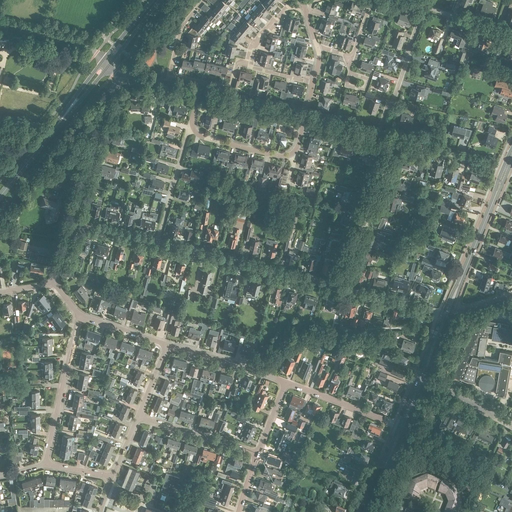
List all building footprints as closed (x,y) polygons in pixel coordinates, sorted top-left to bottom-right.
[(217,0),(216,2),(225,10),(229,6),(222,0),(220,3),(218,0),(217,0)] [(266,0),(263,4),(268,8),(268,9),(270,10),(272,8),(274,10),(276,8),(266,0)] [(274,0),(266,0),(276,8),(278,6),(275,4),(277,2),(274,0)] [(335,1),(334,4),(328,2),(327,7),(335,10),(337,5),(342,7),(343,4),(335,1)] [(385,1),(384,5),(378,3),(375,11),(384,14),(386,8),(389,9),(391,3),(385,1)] [(216,2),(215,2),(214,4),(217,6),(215,9),(222,14),(225,10),(216,2)] [(353,2),(351,6),(348,6),(346,12),(351,14),(352,12),(355,13),(358,4),(353,2)] [(483,4),(481,11),(489,14),(493,16),(496,8),(492,7),(493,3),(489,2),(487,5),(483,4)] [(263,4),(261,3),(258,7),(267,15),(269,13),(266,11),(268,9),(268,8),(263,4)] [(364,6),(358,4),(355,13),(359,14),(358,17),(363,18),(365,11),(363,10),(364,6)] [(258,7),(254,11),(261,17),(263,14),(265,17),(267,15),(258,7)] [(335,10),(327,7),(325,13),(330,15),(329,18),(330,18),(336,20),(337,21),(339,17),(335,16),(336,14),(334,13),(335,10)] [(213,11),(210,8),(209,10),(211,13),(218,18),(222,14),(215,9),(213,11)] [(208,11),(207,12),(210,15),(208,17),(215,22),(218,18),(211,13),(209,10),(208,11)] [(261,17),(254,11),(251,15),(257,21),(260,23),(262,21),(259,19),(261,17)] [(409,27),(411,22),(408,21),(410,15),(401,12),(398,23),(409,27)] [(250,14),(246,19),(247,19),(254,25),(256,23),(258,25),(260,23),(257,21),(251,15),(250,14)] [(201,15),(200,17),(209,25),(211,27),(214,24),(214,23),(215,23),(215,22),(208,17),(206,15),(204,17),(201,15)] [(200,17),(199,17),(198,19),(201,21),(199,23),(206,29),(209,25),(200,17)] [(290,31),(293,19),(288,17),(285,30),(290,31)] [(323,19),(321,24),(330,27),(331,24),(334,25),(336,20),(330,18),(329,21),(323,19)] [(371,24),(368,30),(376,33),(376,32),(378,27),(381,28),(382,25),(383,23),(384,20),(377,18),(376,21),(371,20),(370,24),(371,24)] [(299,20),(293,19),(290,31),(296,33),(299,20)] [(246,20),(242,25),(252,33),(254,31),(251,28),(253,26),(246,20)] [(194,26),(192,28),(197,33),(200,35),(201,33),(202,33),(206,29),(199,23),(197,26),(194,23),(193,25),(194,26)] [(321,24),(319,30),(323,32),(325,32),(324,35),(330,37),(331,34),(331,33),(333,28),(330,27),(321,24)] [(242,25),(239,29),(246,34),(247,32),(250,35),(252,33),(242,25)] [(197,33),(192,28),(187,34),(186,36),(189,37),(189,40),(197,42),(199,36),(196,36),(196,35),(195,35),(197,33)] [(239,29),(235,33),(245,41),(247,39),(244,37),(246,34),(239,29)] [(393,35),(396,36),(392,46),(401,49),(405,36),(401,35),(402,32),(395,29),(393,35)] [(437,29),(437,31),(432,29),(431,32),(430,32),(429,36),(438,39),(434,52),(438,54),(440,55),(441,55),(444,46),(441,45),(443,39),(439,37),(441,32),(440,32),(441,30),(437,29)] [(452,30),(450,36),(455,38),(455,39),(455,40),(456,40),(455,44),(463,47),(465,42),(466,42),(468,36),(459,33),(459,32),(452,30)] [(342,32),(340,38),(338,45),(344,47),(348,34),(342,32)] [(235,33),(232,37),(237,42),(239,43),(240,41),(243,43),(245,41),(242,39),(235,33)] [(348,34),(344,47),(349,49),(353,37),(348,35),(348,34)] [(276,35),(276,38),(268,36),(267,42),(277,44),(278,39),(287,42),(288,38),(283,37),(280,36),(276,35)] [(372,39),(368,38),(366,37),(363,44),(373,48),(375,40),(379,42),(381,38),(373,35),(372,39)] [(228,44),(227,49),(236,51),(239,52),(239,51),(240,50),(236,49),(237,46),(234,45),(235,43),(237,42),(232,37),(229,40),(228,44)] [(481,40),(477,39),(474,47),(479,48),(478,51),(483,52),(483,49),(484,50),(485,47),(489,49),(491,44),(487,43),(487,42),(481,40)] [(296,40),(294,45),(296,46),(297,46),(297,48),(297,49),(306,51),(307,46),(304,45),(304,42),(296,40)] [(277,44),(267,42),(265,47),(273,49),(272,52),(275,52),(281,54),(282,51),(275,49),(277,44)] [(496,49),(495,51),(493,56),(498,58),(502,47),(497,45),(496,49)] [(293,51),(292,57),(295,57),(296,58),(298,58),(300,59),(300,56),(303,56),(305,57),(306,51),(297,49),(296,52),(293,51)] [(393,58),(388,56),(390,52),(382,49),(381,54),(387,56),(384,67),(396,71),(399,62),(393,60),(392,58),(393,58)] [(467,50),(465,57),(471,59),(473,52),(467,50)] [(273,55),(262,52),(261,52),(260,56),(259,56),(261,56),(261,58),(271,60),(273,55)] [(331,59),(330,62),(331,62),(328,72),(336,74),(337,69),(341,70),(343,65),(340,65),(339,66),(338,66),(339,61),(340,57),(332,55),(331,59)] [(294,59),(293,62),(297,63),(296,67),(306,69),(307,67),(308,64),(304,63),(302,62),(302,59),(301,59),(300,59),(298,58),(296,58),(295,57),(294,59)] [(259,59),(258,63),(260,63),(266,65),(265,68),(273,70),(273,71),(275,71),(276,69),(274,68),(274,66),(273,65),(274,61),(271,60),(261,58),(261,59),(259,59)] [(424,64),(423,69),(426,70),(424,74),(425,75),(424,77),(429,79),(433,80),(434,78),(435,76),(436,71),(437,68),(436,68),(437,65),(438,65),(439,62),(430,59),(429,63),(428,65),(427,66),(424,64)] [(216,64),(213,64),(210,73),(214,74),(215,73),(216,73),(219,62),(216,61),(216,64)] [(370,72),(373,65),(362,62),(360,69),(370,72)] [(223,66),(221,75),(224,76),(225,75),(226,76),(229,65),(227,64),(226,67),(223,66)] [(296,67),(295,71),(292,70),(290,75),(297,76),(298,74),(305,75),(306,72),(305,72),(306,69),(296,67)] [(251,82),(251,79),(252,74),(241,71),(239,79),(251,82)] [(390,80),(380,77),(382,73),(375,71),(372,78),(378,80),(377,84),(376,84),(375,87),(379,88),(378,89),(382,91),(382,90),(386,91),(386,90),(387,90),(389,84),(388,84),(390,80)] [(257,78),(254,90),(259,91),(259,90),(260,87),(267,89),(268,85),(269,78),(261,76),(261,79),(257,78)] [(328,79),(328,82),(322,80),(321,84),(322,85),(320,91),(328,92),(330,85),(332,86),(332,83),(335,84),(336,81),(328,79)] [(509,82),(504,81),(504,82),(497,80),(495,86),(502,89),(500,94),(505,96),(504,97),(509,98),(509,97),(511,97),(511,87),(508,86),(509,84),(508,84),(509,82)] [(285,91),(287,83),(283,82),(283,83),(276,81),(274,88),(285,91)] [(288,93),(287,96),(293,97),(294,93),(302,95),(304,87),(294,85),(292,89),(289,89),(288,93)] [(417,85),(416,89),(412,89),(410,97),(419,99),(420,95),(425,96),(427,87),(417,85)] [(352,95),(345,94),(343,102),(352,104),(351,107),(357,108),(359,103),(355,102),(356,96),(352,95)] [(172,115),(178,116),(179,113),(183,115),(186,107),(181,106),(182,105),(175,103),(173,103),(174,99),(168,97),(165,108),(173,110),(172,115)] [(328,112),(331,99),(324,97),(323,103),(319,102),(317,109),(328,112)] [(379,107),(380,103),(371,100),(367,111),(376,113),(378,107),(379,107)] [(148,113),(150,104),(143,103),(143,104),(139,104),(136,104),(136,103),(131,103),(131,109),(139,110),(139,109),(142,109),(141,112),(148,113)] [(493,108),(490,118),(500,122),(500,121),(504,122),(507,115),(503,114),(504,112),(500,110),(501,107),(495,105),(493,108)] [(204,118),(203,121),(204,122),(205,122),(204,126),(211,128),(213,123),(217,123),(217,122),(220,110),(213,108),(210,116),(207,116),(206,118),(205,117),(204,118)] [(402,115),(400,122),(408,124),(408,125),(411,126),(413,118),(411,117),(411,115),(403,113),(402,115)] [(225,122),(223,130),(229,131),(229,132),(233,133),(234,128),(238,129),(240,120),(239,120),(237,119),(234,119),(233,124),(225,122)] [(180,128),(170,125),(170,122),(165,120),(163,126),(169,128),(167,133),(168,133),(167,136),(172,138),(173,134),(177,136),(180,128)] [(250,137),(253,127),(245,125),(243,135),(250,137)] [(451,125),(448,134),(452,134),(451,136),(463,139),(464,138),(468,139),(472,130),(466,128),(465,131),(456,129),(457,127),(451,125)] [(489,126),(487,132),(490,133),(494,134),(495,135),(497,129),(489,126)] [(270,129),(269,133),(259,131),(257,139),(261,140),(261,139),(267,140),(268,137),(271,138),(273,129),(270,129)] [(112,133),(110,142),(118,144),(119,144),(120,139),(123,140),(124,140),(124,136),(125,136),(123,135),(121,135),(120,136),(112,133)] [(287,140),(285,139),(286,135),(278,133),(276,141),(280,142),(280,144),(286,146),(287,140)] [(489,135),(486,143),(490,144),(489,146),(494,148),(498,138),(493,137),(494,134),(490,133),(489,135)] [(309,139),(308,142),(313,144),(319,145),(320,145),(322,141),(321,141),(320,141),(321,136),(315,135),(314,137),(313,137),(311,137),(310,139),(309,139)] [(308,142),(307,146),(309,146),(308,149),(310,150),(311,151),(310,152),(316,154),(317,154),(319,145),(313,144),(308,142)] [(340,151),(339,154),(345,155),(346,153),(351,155),(353,147),(342,144),(341,147),(340,151)] [(172,156),(174,148),(162,145),(160,154),(164,156),(165,153),(167,154),(166,155),(172,156)] [(199,145),(198,150),(193,149),(191,156),(197,158),(198,155),(208,158),(210,149),(204,147),(205,146),(199,145)] [(366,163),(374,166),(376,161),(379,161),(381,153),(374,151),(374,149),(370,148),(369,150),(363,149),(361,157),(367,159),(366,163)] [(104,159),(117,163),(119,154),(107,150),(104,159)] [(219,150),(218,157),(215,156),(213,162),(216,163),(217,159),(222,160),(225,151),(219,150)] [(222,160),(223,160),(222,163),(224,164),(225,161),(228,161),(227,166),(230,167),(231,164),(232,159),(229,159),(230,152),(225,151),(222,160)] [(231,161),(231,164),(234,165),(235,165),(235,167),(239,167),(239,164),(242,155),(236,154),(235,158),(232,157),(232,159),(231,161)] [(304,154),(302,159),(312,162),(312,159),(317,160),(318,159),(319,154),(317,154),(316,157),(310,155),(308,155),(304,154)] [(248,157),(242,155),(239,164),(243,165),(243,167),(247,169),(248,167),(249,162),(247,161),(248,157)] [(401,163),(400,166),(401,167),(405,168),(406,167),(410,168),(414,169),(416,169),(415,171),(418,172),(417,177),(423,178),(425,170),(417,168),(419,160),(406,156),(404,162),(403,162),(401,163)] [(251,168),(250,170),(252,171),(253,168),(256,169),(259,159),(253,158),(251,168)] [(265,161),(259,159),(256,169),(260,170),(260,172),(262,173),(265,161)] [(302,159),(301,165),(304,166),(310,167),(310,170),(312,171),(313,171),(314,168),(313,168),(313,167),(312,165),(311,165),(311,164),(312,162),(302,159)] [(155,162),(154,166),(157,167),(156,171),(166,174),(169,166),(158,163),(155,162)] [(440,176),(442,165),(433,163),(430,174),(440,176)] [(268,171),(267,174),(268,174),(268,175),(273,176),(275,170),(276,166),(270,164),(268,171)] [(100,171),(99,175),(103,176),(103,175),(105,175),(113,178),(113,177),(115,177),(117,171),(115,170),(115,169),(103,166),(101,171),(100,171)] [(273,176),(272,179),(275,180),(276,179),(277,179),(276,185),(278,185),(280,186),(282,180),(283,176),(280,175),(282,167),(276,166),(275,170),(273,176)] [(452,181),(453,180),(455,181),(458,169),(450,167),(448,179),(449,180),(452,181)] [(182,175),(181,178),(182,178),(182,179),(186,180),(185,182),(189,183),(189,181),(190,181),(191,177),(193,178),(199,180),(201,173),(192,170),(191,174),(188,173),(188,174),(184,172),(183,175),(182,175)] [(299,171),(298,177),(308,179),(311,180),(312,175),(312,174),(313,171),(312,171),(310,170),(309,173),(306,173),(299,171)] [(472,172),(471,176),(468,174),(466,179),(478,184),(481,176),(472,172)] [(308,179),(298,177),(296,183),(307,185),(308,179)] [(153,179),(151,186),(149,185),(148,189),(154,191),(154,188),(162,190),(162,187),(163,188),(163,187),(163,186),(164,182),(153,179)] [(404,180),(403,184),(392,179),(389,185),(402,190),(403,189),(406,190),(408,185),(409,186),(411,183),(404,180)] [(98,181),(96,188),(105,190),(107,183),(98,181)] [(456,188),(446,186),(445,190),(453,192),(452,195),(453,195),(457,196),(470,201),(472,197),(463,194),(463,195),(455,191),(456,188)] [(188,193),(184,192),(180,191),(178,198),(186,200),(188,200),(190,194),(191,194),(201,197),(202,195),(188,191),(188,193)] [(351,191),(348,199),(351,200),(349,204),(350,205),(350,206),(352,207),(353,207),(354,206),(357,208),(359,203),(360,204),(364,196),(354,192),(351,191)] [(387,201),(386,204),(387,204),(386,208),(394,210),(393,212),(399,213),(401,205),(400,205),(401,199),(410,201),(413,202),(414,198),(397,194),(397,196),(396,197),(388,195),(387,199),(389,199),(388,201),(387,201)] [(453,195),(452,195),(453,195),(452,198),(457,200),(456,203),(459,204),(468,207),(469,207),(470,204),(469,204),(470,201),(457,196),(453,195)] [(92,210),(91,214),(98,216),(99,211),(100,207),(102,200),(98,199),(97,206),(92,205),(91,210),(92,210)] [(45,200),(44,205),(47,206),(53,208),(51,214),(46,216),(47,222),(56,220),(59,207),(63,205),(61,201),(57,203),(48,201),(45,200)] [(196,201),(194,208),(200,210),(202,203),(196,201)] [(105,214),(104,218),(111,220),(115,204),(112,203),(111,203),(110,208),(111,208),(110,210),(110,211),(106,210),(105,214)] [(115,204),(111,220),(117,221),(118,217),(119,217),(120,213),(116,212),(117,209),(119,204),(118,204),(115,204)] [(451,207),(448,206),(441,205),(440,211),(449,213),(451,207)] [(125,219),(124,223),(131,225),(132,220),(133,219),(135,220),(136,216),(136,215),(138,208),(135,207),(134,214),(134,215),(126,213),(124,219),(125,219)] [(240,209),(238,217),(242,218),(246,219),(248,210),(243,208),(243,210),(240,209)] [(343,222),(350,225),(355,214),(347,211),(343,222)] [(141,223),(140,227),(146,228),(148,220),(149,217),(150,213),(146,212),(146,215),(145,215),(143,214),(142,218),(141,218),(140,222),(141,223)] [(452,218),(451,221),(457,223),(458,221),(462,222),(465,216),(465,215),(461,213),(460,214),(454,212),(452,218)] [(148,220),(146,228),(153,230),(154,226),(155,226),(156,222),(155,222),(155,219),(153,218),(154,214),(150,213),(149,217),(148,220)] [(377,219),(374,225),(382,228),(382,227),(385,221),(386,221),(388,219),(389,220),(390,220),(391,217),(383,214),(382,216),(378,214),(376,219),(377,219)] [(172,225),(170,233),(171,234),(172,235),(173,234),(176,235),(178,231),(179,227),(180,225),(183,226),(184,221),(185,217),(183,216),(181,216),(180,219),(178,218),(176,223),(176,226),(172,225)] [(430,220),(429,226),(437,229),(438,222),(430,220)] [(184,233),(183,237),(190,238),(192,231),(192,230),(192,228),(188,227),(186,227),(186,229),(185,229),(184,233)] [(206,231),(205,235),(206,236),(205,239),(207,239),(207,240),(207,241),(210,241),(211,241),(212,238),(217,239),(218,234),(217,234),(218,230),(213,229),(212,229),(208,228),(208,231),(206,231)] [(443,228),(440,235),(443,236),(448,238),(447,240),(452,243),(453,240),(454,240),(455,240),(456,238),(455,237),(457,233),(443,228)] [(376,236),(370,234),(366,244),(373,247),(378,248),(381,241),(382,241),(385,236),(377,233),(376,236)] [(230,237),(228,245),(235,247),(237,239),(237,235),(235,235),(234,235),(231,234),(230,237)] [(511,235),(511,238),(509,237),(505,235),(505,236),(501,234),(498,241),(506,244),(508,239),(511,241),(511,235)] [(258,247),(258,246),(259,241),(251,239),(249,246),(251,247),(250,251),(256,252),(260,252),(261,248),(258,247)] [(277,244),(274,243),(275,241),(267,239),(266,245),(269,246),(268,251),(269,251),(269,255),(270,255),(270,256),(273,257),(273,256),(275,256),(277,247),(277,244)] [(90,242),(89,242),(90,241),(86,240),(86,241),(82,240),(81,244),(80,244),(80,245),(81,245),(80,251),(87,252),(90,242)] [(19,248),(25,250),(27,242),(21,241),(19,248)] [(305,261),(304,265),(307,266),(307,267),(313,268),(315,262),(316,259),(320,260),(322,254),(324,249),(326,244),(324,243),(320,242),(317,253),(316,255),(313,255),(313,257),(313,258),(309,257),(308,262),(305,261)] [(97,244),(95,252),(98,253),(95,265),(98,266),(103,245),(100,245),(100,244),(98,243),(98,244),(97,244)] [(103,245),(98,266),(101,267),(104,254),(107,255),(109,247),(108,247),(108,246),(106,245),(106,246),(103,245)] [(499,250),(496,248),(493,255),(501,258),(502,259),(504,255),(506,255),(509,257),(510,255),(511,255),(511,251),(510,254),(500,249),(499,250)] [(30,253),(29,258),(37,260),(37,261),(45,262),(46,256),(43,255),(35,253),(35,250),(30,249),(29,253),(30,253)] [(111,260),(110,266),(113,267),(114,263),(118,264),(118,263),(119,258),(125,260),(126,255),(122,254),(123,250),(122,249),(121,249),(120,249),(118,249),(116,257),(115,261),(111,260)] [(437,249),(436,252),(434,257),(437,258),(437,257),(446,261),(446,260),(447,259),(448,258),(447,257),(449,253),(437,249)] [(288,254),(286,262),(293,263),(293,260),(298,261),(299,256),(293,255),(293,251),(290,250),(289,254),(288,254)] [(361,252),(359,255),(361,256),(360,258),(366,261),(365,263),(369,264),(370,262),(372,258),(377,260),(379,255),(374,253),(373,255),(363,251),(362,252),(361,252)] [(137,253),(137,254),(136,253),(135,262),(142,263),(143,255),(142,254),(141,253),(140,254),(139,254),(140,253),(137,253)] [(158,258),(158,259),(155,258),(154,262),(153,265),(160,267),(164,267),(165,263),(161,262),(161,259),(161,258),(158,258)] [(330,261),(329,263),(325,262),(323,271),(325,271),(325,272),(328,273),(329,272),(330,272),(331,271),(331,272),(333,267),(332,267),(333,262),(330,261)] [(499,265),(497,264),(495,263),(491,262),(490,264),(489,263),(488,268),(491,269),(491,270),(494,271),(496,267),(498,268),(497,268),(504,270),(505,267),(499,264),(499,265)] [(31,263),(30,272),(31,272),(31,271),(30,271),(31,271),(34,271),(34,272),(34,273),(34,274),(41,275),(42,273),(43,273),(43,267),(39,267),(40,264),(31,263)] [(176,263),(174,270),(177,270),(176,273),(180,274),(183,275),(184,269),(185,265),(182,265),(182,264),(181,263),(180,263),(179,264),(178,263),(178,264),(176,263)] [(425,263),(423,267),(429,270),(428,272),(431,273),(429,277),(434,278),(433,281),(436,282),(437,280),(438,280),(438,279),(439,279),(442,273),(433,270),(434,266),(425,263)] [(17,265),(16,272),(15,274),(23,275),(25,266),(17,265)] [(356,279),(356,280),(358,280),(358,281),(359,281),(359,282),(360,283),(362,282),(365,271),(358,269),(358,270),(356,279)] [(203,282),(202,284),(200,293),(205,294),(207,286),(207,283),(209,284),(212,272),(204,270),(201,282),(203,282)] [(379,271),(375,270),(374,270),(372,278),(375,278),(373,285),(379,286),(379,285),(383,286),(386,286),(387,281),(385,280),(377,278),(379,271)] [(150,275),(146,274),(141,294),(145,295),(150,278),(149,278),(150,275)] [(484,275),(482,281),(490,283),(492,277),(491,277),(492,276),(488,275),(488,276),(484,275)] [(225,282),(222,297),(235,300),(236,294),(231,293),(232,290),(233,284),(234,284),(236,284),(237,281),(235,280),(235,278),(227,276),(225,282)] [(395,280),(393,288),(406,292),(409,281),(404,280),(404,278),(396,276),(395,280)] [(83,279),(81,283),(88,287),(90,282),(83,279)] [(490,283),(482,281),(480,287),(482,288),(481,291),(486,293),(487,289),(488,290),(489,287),(492,288),(493,284),(490,283)] [(252,282),(250,292),(247,291),(245,296),(256,299),(258,294),(260,284),(252,282)] [(416,282),(413,288),(417,289),(417,288),(419,289),(418,291),(422,292),(421,294),(425,296),(424,296),(427,297),(428,297),(429,292),(430,291),(431,291),(433,288),(429,286),(428,287),(425,286),(416,282)] [(89,300),(87,298),(88,297),(80,287),(74,292),(82,302),(84,300),(86,302),(89,300)] [(274,287),(272,296),(274,296),(273,302),(277,303),(277,306),(279,307),(279,306),(280,306),(282,301),(279,300),(279,298),(282,289),(274,287)] [(297,293),(290,291),(289,293),(287,303),(294,304),(297,293)] [(46,300),(47,300),(43,295),(36,302),(44,312),(52,306),(51,305),(52,305),(50,303),(49,303),(49,302),(48,303),(46,300)] [(300,303),(299,304),(303,305),(314,309),(317,298),(306,295),(306,296),(305,296),(302,295),(300,303)] [(108,301),(105,300),(97,297),(93,308),(102,311),(103,307),(106,309),(108,301)] [(325,307),(331,309),(331,310),(335,311),(334,313),(340,314),(341,309),(341,308),(337,307),(337,305),(336,305),(336,302),(336,301),(329,300),(328,300),(327,304),(326,303),(325,307)] [(28,301),(25,301),(18,301),(19,310),(26,309),(25,307),(28,306),(28,301)] [(24,323),(27,324),(28,324),(34,303),(31,302),(24,323)] [(4,308),(2,308),(3,315),(5,314),(5,315),(6,316),(8,315),(9,314),(13,313),(11,303),(4,304),(4,308)] [(344,312),(343,316),(347,317),(353,318),(354,316),(353,316),(353,315),(354,315),(354,314),(356,308),(356,307),(356,306),(348,304),(348,305),(346,313),(344,312)] [(117,305),(113,315),(123,319),(127,309),(117,305)] [(394,308),(392,316),(387,314),(386,320),(385,319),(383,326),(386,326),(391,326),(393,318),(394,318),(394,316),(398,317),(399,317),(402,318),(403,313),(400,312),(400,310),(394,308)] [(365,309),(363,319),(360,318),(358,325),(364,326),(366,318),(370,319),(372,311),(365,309)] [(133,313),(131,321),(136,323),(137,321),(142,323),(141,324),(142,324),(145,316),(146,314),(141,312),(140,314),(138,313),(139,311),(134,310),(133,313)] [(57,312),(49,318),(58,329),(59,328),(65,323),(61,318),(59,315),(57,312)] [(40,319),(43,324),(48,320),(45,316),(40,319)] [(157,316),(157,318),(156,318),(153,327),(161,330),(164,320),(165,318),(160,317),(157,316)] [(172,320),(171,323),(170,328),(172,329),(171,333),(178,335),(179,332),(181,332),(183,327),(182,327),(179,326),(181,322),(181,321),(178,321),(173,319),(172,319),(172,320)] [(474,326),(453,376),(459,379),(458,381),(467,385),(475,386),(476,383),(479,383),(480,386),(481,387),(483,389),(486,390),(488,390),(490,389),(492,388),(494,386),(497,386),(496,393),(496,394),(506,395),(507,390),(510,373),(511,373),(511,362),(511,363),(511,362),(511,352),(500,351),(499,360),(484,358),(488,335),(492,336),(492,339),(511,342),(511,328),(508,328),(508,325),(484,320),(480,329),(474,326)] [(187,330),(186,334),(188,335),(187,337),(198,340),(199,336),(201,331),(196,330),(196,329),(195,329),(195,328),(191,327),(190,328),(189,330),(189,331),(187,330)] [(283,333),(282,338),(284,338),(283,342),(287,343),(289,334),(291,329),(287,328),(285,332),(285,334),(283,333)] [(85,342),(83,348),(89,350),(90,344),(91,341),(92,340),(94,332),(88,330),(85,338),(88,339),(88,340),(87,343),(85,342)] [(92,340),(98,342),(101,334),(94,332),(92,340)] [(217,336),(209,334),(206,344),(214,346),(214,343),(215,344),(217,336)] [(105,336),(104,339),(105,340),(104,344),(111,346),(109,351),(110,352),(108,357),(111,358),(113,359),(114,358),(115,354),(111,352),(113,348),(113,347),(115,348),(117,340),(107,336),(107,337),(105,336)] [(49,337),(49,338),(42,338),(43,346),(52,345),(52,338),(51,338),(51,337),(49,337)] [(398,343),(397,347),(401,348),(412,352),(415,343),(404,339),(402,345),(398,343)] [(123,340),(122,342),(120,349),(126,351),(128,344),(126,343),(126,341),(123,340)] [(225,342),(223,349),(232,351),(235,342),(235,341),(231,340),(231,341),(225,340),(225,342)] [(131,344),(128,344),(126,351),(132,353),(134,346),(134,345),(134,344),(131,343),(131,344)] [(242,346),(241,350),(240,353),(251,356),(253,349),(249,348),(250,345),(245,343),(244,347),(242,346)] [(52,345),(43,346),(38,346),(38,353),(43,353),(50,353),(50,354),(51,354),(51,353),(52,353),(52,345)] [(140,348),(137,355),(136,357),(143,359),(144,357),(143,357),(146,350),(140,348)] [(143,359),(142,361),(145,362),(146,358),(150,359),(152,352),(146,350),(143,357),(144,357),(143,359)] [(294,359),(299,361),(302,353),(297,351),(294,359)] [(409,356),(397,351),(394,359),(405,364),(409,356)] [(82,352),(80,359),(81,359),(89,360),(92,361),(93,355),(90,354),(90,353),(82,352)] [(383,353),(381,358),(390,362),(392,357),(383,353)] [(339,354),(336,362),(343,365),(346,357),(339,354)] [(178,367),(180,360),(174,358),(172,366),(175,367),(174,373),(177,373),(178,367)] [(381,358),(378,364),(388,368),(389,364),(390,362),(381,358)] [(89,360),(81,359),(79,366),(80,366),(80,367),(83,368),(83,367),(88,368),(89,364),(92,364),(92,361),(89,360)] [(285,366),(283,365),(281,369),(284,370),(290,373),(292,368),(293,368),(295,362),(291,360),(288,359),(287,363),(285,366)] [(180,360),(178,367),(184,369),(186,362),(180,360)] [(52,361),(44,362),(44,370),(53,369),(52,361)] [(300,367),(298,371),(300,371),(298,375),(307,379),(312,365),(303,361),(301,367),(300,367)] [(318,368),(317,371),(316,371),(321,373),(325,364),(320,362),(320,363),(318,368)] [(189,374),(189,376),(195,378),(196,376),(198,367),(195,367),(195,366),(195,365),(193,364),(192,365),(192,366),(191,366),(189,374)] [(394,365),(392,369),(391,372),(402,377),(405,369),(394,365)] [(201,376),(200,379),(204,380),(203,382),(206,383),(209,370),(207,370),(207,369),(204,368),(204,369),(203,369),(201,376)] [(44,370),(42,370),(42,377),(45,377),(45,378),(53,377),(53,372),(53,371),(53,369),(44,370)] [(144,373),(138,370),(135,369),(133,372),(136,374),(135,376),(142,379),(144,373)] [(209,370),(206,383),(208,384),(210,379),(213,380),(213,379),(214,380),(214,379),(216,372),(209,370)] [(325,371),(323,378),(319,376),(316,383),(317,385),(321,386),(322,385),(322,386),(325,379),(327,379),(329,373),(325,371)] [(385,382),(388,374),(380,371),(377,379),(385,382)] [(78,380),(87,382),(89,375),(80,373),(78,380)] [(220,374),(218,381),(222,382),(221,386),(224,386),(227,375),(220,374)] [(331,384),(329,389),(336,391),(339,382),(336,381),(338,375),(334,374),(332,379),(331,383),(331,384)] [(219,388),(226,390),(228,383),(231,384),(233,377),(227,375),(224,386),(221,386),(220,385),(219,388)] [(134,380),(130,379),(129,382),(133,383),(139,385),(142,379),(135,376),(134,380)] [(245,377),(242,386),(243,386),(247,387),(246,389),(246,391),(249,391),(250,391),(251,388),(251,389),(255,390),(256,385),(252,384),(251,384),(253,379),(245,377)] [(87,382),(78,380),(77,387),(78,387),(77,388),(81,389),(81,388),(86,389),(87,382)] [(175,383),(172,382),(165,380),(163,386),(169,389),(172,390),(173,387),(175,383)] [(399,384),(389,380),(387,387),(396,391),(399,384)] [(265,391),(261,389),(263,385),(258,383),(255,391),(260,393),(260,392),(260,393),(258,399),(266,402),(268,396),(263,394),(265,391)] [(352,398),(356,388),(350,385),(346,395),(352,398)] [(127,389),(126,390),(129,391),(128,394),(134,396),(137,390),(131,387),(128,386),(127,389)] [(169,389),(163,386),(160,392),(166,395),(170,396),(171,392),(168,391),(169,389)] [(362,390),(356,388),(352,398),(358,400),(362,390)] [(376,401),(378,396),(379,395),(372,392),(369,400),(376,402),(376,401)] [(74,401),(83,402),(84,395),(75,394),(74,401)] [(128,394),(127,397),(124,396),(122,399),(126,400),(132,402),(134,396),(128,394)] [(290,403),(289,407),(295,409),(296,405),(301,407),(304,408),(305,405),(302,404),(304,399),(293,395),(290,403)] [(378,396),(376,401),(379,402),(382,403),(380,407),(383,408),(382,411),(386,413),(388,410),(390,405),(391,405),(392,403),(391,402),(387,400),(384,398),(384,399),(384,398),(378,396)] [(158,397),(156,403),(162,406),(163,403),(166,404),(168,401),(165,399),(164,399),(158,397)] [(39,398),(29,398),(29,406),(40,406),(39,398)] [(254,403),(252,408),(259,411),(261,406),(264,407),(266,402),(258,399),(256,404),(254,403)] [(83,402),(74,401),(73,408),(73,409),(76,409),(76,408),(81,409),(83,402)] [(120,403),(119,407),(122,408),(121,411),(127,413),(130,407),(124,405),(120,403)] [(162,406),(156,403),(153,409),(159,412),(162,414),(164,410),(161,409),(162,406)] [(314,404),(313,406),(310,414),(312,415),(313,412),(318,414),(321,406),(314,404)] [(443,419),(439,425),(440,426),(449,431),(451,428),(453,429),(455,427),(457,428),(456,430),(463,433),(464,432),(467,433),(469,434),(470,434),(475,425),(474,424),(472,424),(472,423),(469,422),(470,421),(470,420),(463,416),(462,418),(460,417),(460,416),(458,414),(460,410),(451,405),(450,405),(447,411),(445,411),(441,418),(443,419)] [(289,407),(285,417),(292,420),(297,410),(295,409),(289,407)] [(185,420),(187,412),(181,410),(179,418),(185,420)] [(339,419),(337,418),(339,412),(332,410),(329,418),(335,421),(334,423),(337,424),(339,419)] [(116,413),(115,416),(118,417),(125,420),(127,413),(121,411),(120,414),(117,412),(116,413)] [(194,414),(187,412),(185,420),(191,422),(194,414)] [(70,415),(69,415),(68,418),(70,418),(69,421),(80,423),(81,420),(77,420),(78,416),(70,415)] [(340,419),(339,419),(337,424),(341,426),(342,424),(348,426),(351,417),(345,415),(343,419),(340,417),(340,419)] [(206,426),(208,419),(202,417),(199,424),(206,426)] [(214,421),(208,419),(206,426),(212,428),(214,421)] [(298,426),(303,428),(306,421),(300,419),(299,419),(298,422),(297,425),(297,426),(298,426)] [(113,420),(112,424),(115,425),(114,428),(120,431),(123,424),(117,422),(113,420)] [(220,420),(216,429),(221,431),(225,422),(220,420)] [(32,423),(29,423),(29,430),(32,430),(32,431),(40,430),(40,422),(32,423)] [(245,426),(244,429),(246,430),(253,433),(253,432),(254,433),(255,430),(254,430),(255,427),(248,424),(245,423),(244,425),(245,426)] [(370,424),(368,429),(371,430),(370,434),(373,436),(374,434),(378,436),(379,435),(380,434),(380,433),(380,432),(381,428),(378,427),(377,427),(378,425),(373,423),(372,425),(370,424)] [(295,432),(297,427),(288,424),(286,429),(292,431),(295,432)] [(94,431),(93,432),(95,432),(99,434),(107,437),(108,434),(94,428),(94,430),(94,431)] [(109,431),(108,433),(111,435),(111,434),(118,437),(120,431),(114,428),(112,433),(109,431)] [(491,442),(495,435),(482,428),(478,436),(491,442)] [(243,429),(239,438),(246,441),(247,437),(251,439),(252,436),(253,436),(254,434),(253,433),(246,430),(244,429),(243,429)] [(144,430),(142,436),(148,439),(149,436),(153,438),(154,434),(151,433),(144,430)] [(279,433),(276,439),(284,442),(286,436),(288,437),(289,434),(281,430),(280,433),(279,433)] [(353,431),(351,436),(361,440),(362,437),(363,435),(361,434),(356,432),(353,431)] [(306,435),(301,433),(298,441),(303,443),(306,435)] [(63,435),(62,442),(74,444),(74,441),(72,440),(72,437),(63,435)] [(148,439),(142,436),(139,443),(146,445),(146,446),(149,447),(150,443),(147,442),(148,439)] [(511,440),(506,436),(501,444),(507,447),(511,440)] [(30,437),(28,443),(31,444),(31,443),(36,445),(37,438),(30,437)] [(172,446),(174,440),(168,438),(166,444),(172,446)] [(364,441),(362,447),(372,451),(372,450),(373,450),(375,447),(374,446),(374,445),(371,444),(372,441),(365,438),(364,441)] [(284,442),(276,439),(274,445),(278,446),(277,450),(280,451),(282,448),(281,448),(284,442)] [(174,440),(172,446),(178,448),(180,441),(174,440)] [(74,444),(62,442),(61,449),(72,451),(74,444)] [(107,442),(104,449),(112,452),(114,446),(107,442)] [(31,444),(29,453),(37,454),(39,445),(36,445),(31,443),(31,444)] [(185,443),(183,450),(182,452),(186,453),(187,451),(189,452),(191,445),(185,443)] [(341,443),(339,448),(345,451),(349,453),(349,452),(360,457),(359,460),(367,464),(367,463),(368,463),(369,460),(368,460),(369,457),(362,454),(362,453),(351,448),(352,447),(347,445),(341,443)] [(191,445),(189,452),(188,455),(190,456),(191,452),(195,454),(197,447),(191,445)] [(137,447),(135,454),(141,456),(142,454),(145,455),(147,451),(144,450),(137,447)] [(204,448),(204,449),(203,449),(201,455),(204,456),(202,461),(206,462),(208,457),(210,451),(207,450),(207,449),(204,448)] [(72,451),(61,449),(60,456),(60,457),(63,458),(63,457),(69,458),(69,454),(72,454),(72,451)] [(104,449),(102,455),(109,458),(112,452),(104,449)] [(497,451),(495,450),(493,455),(495,456),(499,458),(501,454),(497,451)] [(102,455),(98,453),(97,455),(94,461),(100,463),(101,462),(107,464),(109,458),(102,455)] [(141,456),(135,454),(132,460),(136,461),(135,462),(137,462),(139,462),(138,463),(142,464),(143,461),(140,459),(141,456)] [(18,455),(14,456),(10,457),(11,464),(19,462),(18,455)] [(278,458),(270,455),(267,462),(278,466),(280,460),(284,462),(284,460),(285,457),(279,455),(278,458)] [(242,464),(241,464),(242,461),(235,459),(233,465),(240,467),(242,467),(242,464)] [(492,462),(487,473),(492,475),(496,464),(492,462)] [(360,471),(346,465),(345,469),(350,471),(348,474),(353,476),(351,481),(358,484),(360,479),(361,479),(362,480),(363,477),(362,476),(363,473),(359,472),(360,471)] [(227,466),(225,471),(231,473),(230,476),(236,478),(237,478),(238,478),(238,476),(237,475),(238,472),(235,471),(236,469),(227,466)] [(266,466),(263,473),(267,474),(266,477),(270,478),(271,476),(270,476),(273,469),(266,466)] [(126,483),(123,482),(122,485),(132,490),(135,482),(137,482),(138,480),(136,479),(139,471),(129,467),(128,471),(131,472),(130,474),(127,473),(124,480),(127,481),(126,483)] [(168,495),(178,499),(180,493),(181,493),(184,486),(177,484),(180,478),(166,473),(164,479),(166,480),(162,489),(169,492),(168,495)] [(47,476),(46,483),(45,486),(54,487),(55,477),(47,476)] [(458,511),(462,503),(455,487),(443,482),(442,483),(439,482),(440,481),(428,476),(411,483),(405,499),(416,503),(421,492),(428,489),(435,492),(437,487),(440,489),(438,493),(446,496),(449,503),(445,511),(458,511)] [(37,478),(29,480),(33,495),(37,494),(35,487),(39,486),(43,485),(41,478),(37,479),(37,478)] [(60,479),(59,486),(59,488),(63,488),(63,490),(66,491),(68,480),(60,479)] [(223,483),(221,489),(222,489),(225,490),(231,492),(233,486),(231,485),(232,482),(222,479),(221,482),(223,483)] [(258,482),(258,483),(258,484),(258,485),(259,485),(258,488),(268,491),(267,493),(270,495),(276,497),(277,497),(278,495),(278,494),(273,491),(274,488),(271,488),(273,484),(261,479),(261,481),(260,482),(259,482),(258,482)] [(29,480),(22,482),(24,490),(28,489),(30,496),(33,495),(29,480)] [(75,481),(68,480),(66,491),(69,491),(69,490),(74,491),(75,481)] [(77,487),(80,488),(83,489),(85,483),(79,481),(77,487)] [(334,484),(333,484),(331,489),(337,492),(334,498),(343,502),(347,491),(344,490),(344,489),(341,488),(342,485),(335,482),(334,484)] [(90,485),(87,491),(95,494),(97,488),(90,485)] [(221,491),(220,495),(223,496),(229,498),(231,492),(225,490),(222,489),(221,491)] [(87,491),(87,493),(85,497),(93,500),(94,500),(95,497),(94,497),(95,494),(87,491)] [(256,492),(253,501),(263,504),(264,504),(267,495),(256,492)] [(219,497),(217,501),(218,501),(221,502),(227,504),(229,498),(223,496),(220,495),(219,495),(219,497)] [(93,500),(85,497),(83,504),(90,506),(93,500)] [(200,500),(199,504),(212,508),(213,505),(200,500)] [(501,503),(499,506),(506,510),(505,511),(511,511),(511,507),(511,508),(509,506),(506,505),(508,502),(503,500),(502,500),(501,503)]
